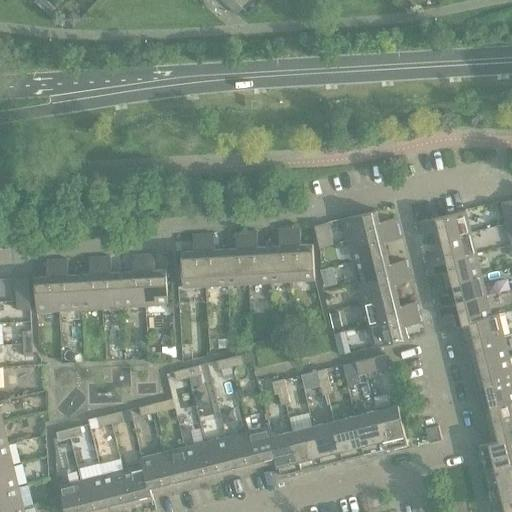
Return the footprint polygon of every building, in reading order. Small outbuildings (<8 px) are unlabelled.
[(232,0),(222,0),(222,1),(237,15),(242,9),(232,0)] [(71,16),(67,20),(75,27),(81,19),(77,15),(71,16)] [(511,199),(503,202),(502,202),(507,224),(511,222),(511,199)] [(343,219),(348,241),(398,229),(395,218),(380,222),(377,210),(343,219)] [(435,231),(437,241),(471,233),(466,211),(417,223),(420,235),(435,231)] [(328,223),(316,225),(315,226),(320,248),(333,245),(328,223)] [(301,229),(290,230),(293,280),(316,279),(313,244),(302,245),(301,229)] [(398,229),(348,241),(354,262),(388,253),(385,243),(400,239),(398,229)] [(280,246),(269,247),(271,282),(293,280),(290,230),(279,230),(280,246)] [(257,231),(247,232),(250,283),(271,282),(269,247),(258,247),(257,231)] [(237,248),(226,249),(228,284),(250,283),(247,232),(236,233),(237,248)] [(425,256),(427,266),(477,254),(471,233),(437,241),(440,252),(425,256)] [(214,234),(204,235),(207,285),(228,284),(226,249),(215,250),(214,234)] [(207,285),(204,235),(193,235),(194,251),(182,252),(184,287),(207,285)] [(388,253),(354,262),(359,283),(408,271),(405,260),(390,264),(388,253)] [(154,254),(143,255),(146,306),(169,304),(167,270),(155,270),(154,254)] [(477,254),(427,266),(430,276),(445,273),(448,283),(482,275),(477,254)] [(134,271),(123,272),(125,307),(146,306),(143,255),(133,256),(134,271)] [(111,257),(100,258),(103,308),(125,307),(123,272),(112,273),(111,257)] [(90,274),(80,275),(82,309),(103,308),(100,258),(90,258),(90,274)] [(68,259),(57,260),(60,311),(82,309),(80,275),(69,275),(68,259)] [(60,311),(57,260),(46,261),(47,276),(35,277),(37,312),(60,311)] [(408,271),(359,283),(364,304),(398,295),(395,285),(411,281),(408,271)] [(435,298),(438,308),(487,296),(482,275),(448,283),(451,294),(435,298)] [(16,278),(17,301),(31,300),(29,278),(16,278)] [(398,295),(364,304),(369,325),(418,313),(416,302),(400,306),(398,295)] [(487,296),(438,308),(440,318),(456,315),(459,326),(466,325),(465,324),(492,316),(492,315),(487,296)] [(31,300),(17,301),(18,309),(31,309),(31,300)] [(340,312),(330,314),(330,315),(333,326),(334,328),(343,325),(340,312)] [(418,313),(369,325),(375,347),(409,338),(406,327),(421,323),(418,313)] [(465,324),(466,325),(470,344),(504,336),(499,314),(492,315),(492,316),(465,324)] [(23,332),(24,344),(33,343),(32,331),(23,332)] [(504,336),(470,344),(476,366),(509,357),(504,336)] [(230,339),(218,340),(219,349),(231,348),(230,339)] [(347,340),(337,342),(340,355),(350,353),(347,340)] [(33,343),(24,344),(25,356),(34,356),(33,343)] [(177,347),(163,347),(163,357),(177,357),(177,347)] [(386,354),(364,360),(367,372),(389,367),(386,354)] [(242,355),(229,358),(232,367),(244,364),(242,355)] [(511,367),(509,357),(476,366),(481,387),(511,379),(511,367)] [(232,367),(229,358),(217,361),(219,370),(232,367)] [(364,360),(356,362),(359,374),(367,372),(364,360)] [(199,366),(187,369),(189,377),(201,374),(199,366)] [(189,377),(187,369),(175,372),(177,381),(189,377)] [(326,369),(318,371),(321,383),(329,381),(326,369)] [(284,379),(276,381),(273,382),(276,395),(279,394),(279,393),(287,391),(284,379)] [(511,379),(481,387),(486,408),(511,401),(511,379)] [(329,381),(321,383),(324,395),(332,393),(329,381)] [(279,393),(279,394),(282,406),(290,403),(287,391),(279,393)] [(164,401),(152,404),(154,413),(166,410),(164,401)] [(511,401),(486,408),(494,442),(511,437),(511,401)] [(154,413),(152,404),(140,407),(142,416),(154,413)] [(399,405),(377,411),(386,450),(408,444),(399,405)] [(377,411),(356,416),(365,455),(386,450),(377,411)] [(122,412),(110,415),(112,423),(124,420),(122,412)] [(112,423),(110,415),(98,418),(100,426),(112,423)] [(356,416),(335,421),(344,460),(365,455),(356,416)] [(335,421),(314,426),(323,465),(344,460),(335,421)] [(4,423),(0,424),(0,446),(9,444),(4,423)] [(426,429),(430,443),(443,440),(439,425),(426,429)] [(81,426),(69,429),(71,438),(83,435),(81,426)] [(270,426),(248,432),(257,466),(277,461),(278,460),(272,437),(273,436),(270,426)] [(314,426),(293,431),(302,470),(323,465),(314,426)] [(71,438),(69,429),(57,432),(59,441),(71,438)] [(293,431),(273,436),(272,437),(278,460),(277,461),(280,476),(302,470),(293,431)] [(248,432),(227,437),(236,471),(257,466),(248,432)] [(227,437),(206,442),(214,476),(236,471),(227,437)] [(479,445),(485,467),(511,460),(511,437),(494,442),(479,445)] [(206,442),(185,447),(193,481),(214,476),(206,442)] [(0,468),(14,465),(9,444),(0,446),(0,468)] [(185,447),(164,453),(172,487),(193,481),(185,447)] [(142,458),(144,465),(145,465),(152,492),(153,491),(172,487),(164,453),(142,458)] [(511,460),(485,467),(490,488),(511,482),(511,460)] [(14,465),(0,468),(0,490),(19,486),(14,465)] [(145,465),(144,465),(124,470),(132,504),(154,499),(153,491),(152,492),(145,465)] [(124,470),(103,475),(111,509),(132,504),(124,470)] [(103,475),(82,480),(89,511),(99,511),(111,509),(103,475)] [(89,511),(82,480),(60,486),(66,511),(89,511)] [(511,482),(490,488),(495,509),(511,505),(511,482)] [(0,511),(4,511),(24,507),(19,486),(0,490),(0,511)]
